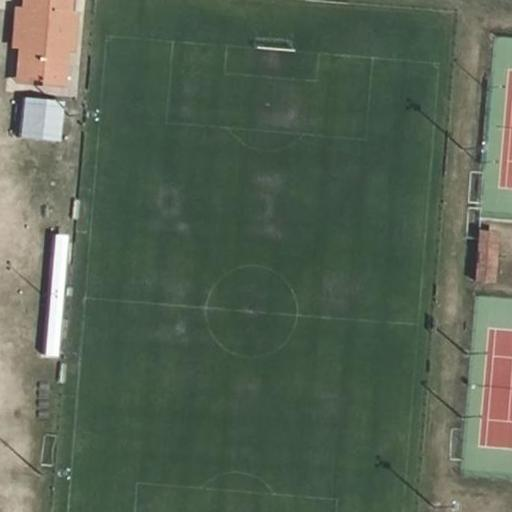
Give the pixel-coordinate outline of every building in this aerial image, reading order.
[(26,59),(25,78),(54,80),(55,62),(62,63),(64,50),(66,15),(67,0),(23,0),(23,12),(20,47),(19,59),(26,59)] [(23,12),(16,12),(14,46),(20,47),(23,12)] [(72,15),(66,15),(64,50),(70,50),(72,15)] [(25,78),(26,59),(19,59),(17,83),(61,87),(62,63),(55,62),(54,80),(25,78)] [(491,281),(495,234),(480,232),(477,253),(474,280),(491,281)]
